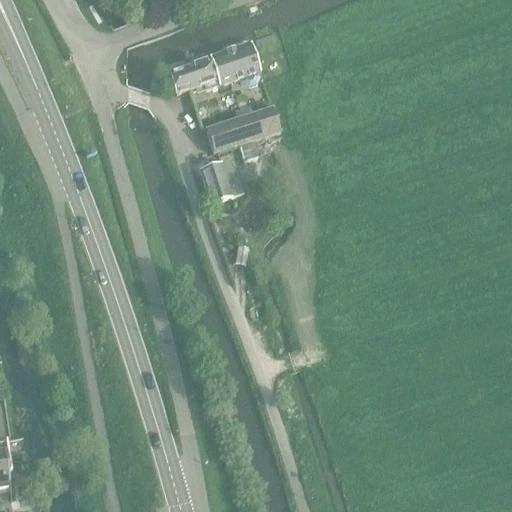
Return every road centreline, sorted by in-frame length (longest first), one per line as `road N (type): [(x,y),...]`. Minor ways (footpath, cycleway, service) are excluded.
road 1 (secondary): [(0,8),(104,266),(179,511)]
road 2 (unclassified): [(97,85),(167,115),(300,511)]
road 3 (unclassified): [(195,511),(149,272),(97,85)]
road 4 (unclassified): [(237,0),(86,55)]
